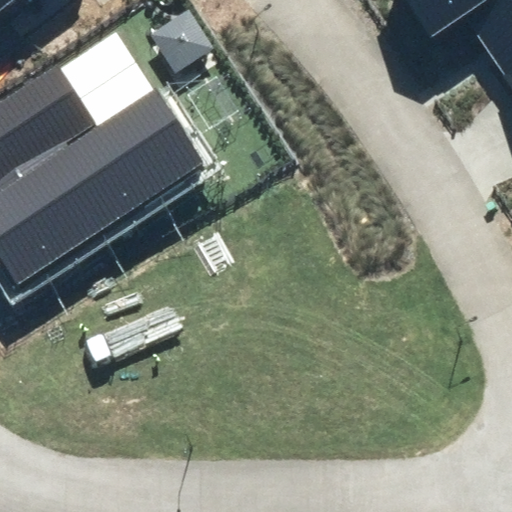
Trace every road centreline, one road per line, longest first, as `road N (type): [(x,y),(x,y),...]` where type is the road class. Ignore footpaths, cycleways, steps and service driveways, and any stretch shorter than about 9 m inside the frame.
road 1 (residential): [(30,485),(401,488),(511,470)]
road 2 (residential): [(511,330),(310,0)]
